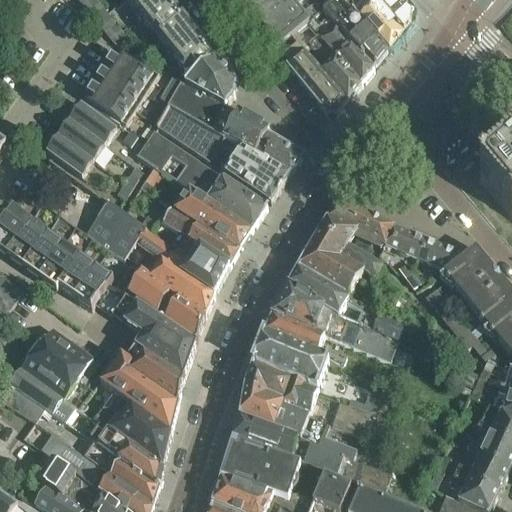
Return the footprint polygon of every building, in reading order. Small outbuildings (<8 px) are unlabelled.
[(91,0),(83,6),(88,13),(100,4),(96,0),(91,0)] [(123,0),(191,83),(219,62),(218,60),(215,63),(209,55),(211,53),(185,21),(182,23),(177,17),(180,15),(168,0),(123,0)] [(230,0),(245,18),(266,0),(230,0)] [(266,0),(245,18),(260,36),(294,8),(288,0),(266,0)] [(413,20),(405,12),(395,0),(370,0),(368,2),(402,42),(411,30),(413,20)] [(389,57),(402,42),(368,2),(362,7),(352,15),(360,24),(389,57)] [(105,11),(100,4),(88,13),(94,20),(105,11)] [(334,5),(323,14),(329,21),(375,74),(389,57),(360,24),(352,31),(345,22),(346,21),(334,5)] [(298,36),(308,27),(309,26),(294,8),(260,36),(275,55),(291,41),(298,36)] [(317,14),(312,9),(305,14),(310,20),(317,14)] [(94,20),(99,27),(111,18),(105,11),(94,20)] [(116,25),(111,18),(99,27),(104,34),(116,25)] [(322,45),(336,61),(362,90),(375,74),(329,21),(320,28),(314,22),(309,26),(308,27),(318,40),(322,45)] [(112,37),(113,38),(122,32),(116,25),(104,34),(108,39),(112,37)] [(122,32),(113,38),(116,43),(114,46),(117,47),(127,38),(122,32)] [(304,90),(321,76),(327,70),(309,48),(298,36),(291,41),(275,55),(304,90)] [(133,46),(127,38),(117,47),(126,52),(133,46)] [(327,70),(321,76),(347,107),(362,90),(336,61),(322,45),(318,40),(309,48),(327,70)] [(137,72),(114,57),(85,104),(126,130),(159,79),(140,67),(137,72)] [(191,83),(186,87),(226,110),(235,98),(236,95),(236,91),(236,88),(235,84),(233,81),(231,78),(219,62),(191,83)] [(336,120),(347,107),(321,76),(304,90),(329,120),(336,120)] [(173,79),(160,101),(169,106),(167,109),(168,109),(169,107),(182,85),(173,79)] [(186,87),(182,85),(169,107),(225,141),(237,116),(226,110),(186,87)] [(156,129),(208,165),(225,141),(169,107),(168,109),(156,129)] [(70,124),(106,149),(117,133),(82,108),(70,124)] [(257,159),(267,138),(270,134),(237,116),(225,141),(229,143),(257,159)] [(70,124),(59,140),(94,165),(106,149),(70,124)] [(122,143),(130,148),(136,138),(129,133),(122,143)] [(253,235),(268,212),(223,182),(154,133),(137,159),(189,193),(208,205),(253,235)] [(304,159),(267,138),(257,159),(291,179),(304,159)] [(59,140),(47,156),(82,181),(94,165),(59,140)] [(291,179),(257,159),(229,143),(225,150),(234,156),(236,153),(239,155),(228,173),(224,170),(221,174),(271,207),(291,179)] [(511,224),(511,151),(476,182),(484,192),(485,191),(486,193),(487,193),(506,215),(506,216),(507,218),(511,224)] [(140,183),(131,178),(125,187),(133,193),(140,183)] [(156,193),(146,186),(141,193),(152,200),(156,193)] [(133,193),(125,187),(118,198),(126,203),(133,193)] [(253,235),(208,205),(189,193),(175,216),(239,256),(246,244),(253,235)] [(328,225),(357,236),(358,237),(366,217),(339,205),(328,225)] [(108,209),(89,235),(127,261),(145,235),(108,209)] [(14,213),(0,233),(0,255),(57,295),(59,291),(92,314),(114,284),(14,213)] [(188,244),(200,252),(230,271),(239,256),(175,216),(171,213),(163,226),(179,236),(189,242),(188,244)] [(366,217),(358,237),(385,248),(393,229),(366,217)] [(154,235),(158,228),(148,221),(143,229),(154,235)] [(322,235),(300,272),(350,300),(352,297),(359,284),(363,277),(374,284),(375,283),(382,273),(379,269),(348,251),(357,236),(328,225),(322,235)] [(393,229),(385,248),(418,263),(426,243),(393,229)] [(145,235),(138,245),(160,261),(159,262),(163,265),(151,281),(181,303),(206,320),(215,301),(182,279),(191,266),(169,251),(145,235)] [(222,287),(230,271),(200,252),(188,244),(189,242),(179,236),(169,251),(191,266),(182,279),(215,301),(222,287)] [(426,243),(418,263),(447,276),(452,272),(451,272),(460,256),(426,243)] [(476,252),(452,272),(447,276),(444,278),(511,361),(511,295),(503,285),(500,284),(495,277),(494,274),(476,252)] [(406,282),(413,277),(406,268),(399,273),(406,282)] [(300,272),(289,292),(337,322),(339,323),(347,310),(359,318),(355,329),(397,346),(405,326),(350,300),(300,272)] [(143,276),(128,298),(167,324),(198,345),(206,320),(181,303),(151,281),(143,276)] [(421,287),(413,277),(406,282),(413,292),(421,287)] [(0,284),(7,290),(10,286),(1,279),(0,280),(0,284)] [(21,300),(24,295),(15,290),(12,294),(21,300)] [(324,341),(389,367),(397,346),(337,322),(289,292),(274,320),(324,341)] [(10,298),(18,304),(21,300),(12,294),(10,298)] [(447,328),(456,320),(435,294),(426,302),(447,328)] [(10,298),(7,302),(15,308),(18,304),(10,298)] [(126,301),(112,322),(142,342),(142,341),(144,342),(145,341),(189,372),(198,349),(196,348),(151,318),(126,301)] [(7,302),(4,306),(12,311),(15,308),(7,302)] [(10,315),(12,311),(4,306),(1,309),(10,315)] [(10,315),(1,309),(0,311),(0,314),(7,319),(10,315)] [(274,320),(265,340),(317,360),(321,350),(324,341),(274,320)] [(468,354),(472,350),(477,345),(456,320),(447,328),(468,354)] [(93,340),(104,338),(102,331),(78,337),(81,350),(95,347),(93,340)] [(40,349),(22,375),(66,404),(81,384),(80,384),(85,377),(94,365),(88,360),(84,358),(84,357),(72,349),(65,344),(65,343),(62,341),(62,342),(59,339),(53,335),(42,350),(40,349)] [(265,340),(254,370),(318,394),(328,365),(317,360),(265,340)] [(189,372),(145,341),(144,342),(142,341),(142,342),(135,353),(127,364),(135,369),(129,378),(162,400),(166,393),(181,400),(184,385),(189,372)] [(478,345),(472,350),(485,365),(495,357),(491,353),(488,355),(479,344),(478,345)] [(321,350),(317,360),(328,365),(341,370),(346,360),(321,350)] [(105,383),(101,389),(112,397),(112,398),(132,409),(172,440),(172,439),(181,400),(166,393),(162,400),(129,378),(135,369),(127,364),(122,360),(119,364),(112,374),(105,383)] [(486,387),(494,369),(486,365),(478,383),(486,387)] [(311,417),(318,394),(254,370),(247,392),(287,407),(285,411),(293,414),(295,411),(311,417)] [(511,375),(505,373),(499,393),(511,398),(511,375)] [(16,384),(12,389),(44,412),(67,427),(77,412),(66,404),(22,375),(21,376),(16,384)] [(478,405),(486,387),(478,383),(469,401),(478,405)] [(1,405),(34,427),(44,412),(12,389),(1,405)] [(325,441),(330,429),(310,421),(311,417),(295,411),(293,414),(285,411),(287,407),(247,392),(241,421),(302,443),(354,463),(358,454),(325,441)] [(494,412),(503,416),(511,420),(511,398),(499,393),(494,412)] [(93,424),(109,437),(112,439),(163,475),(172,440),(132,409),(112,398),(112,397),(93,424)] [(377,419),(339,407),(332,429),(370,441),(377,419)] [(511,448),(511,420),(503,416),(494,412),(489,409),(478,432),(511,448)] [(464,412),(460,422),(468,426),(472,416),(464,412)] [(338,482),(363,492),(384,500),(393,478),(354,463),(302,443),(241,421),(241,422),(234,444),(233,447),(234,447),(301,470),(301,469),(319,475),(338,482)] [(456,432),(464,435),(468,426),(460,422),(456,432)] [(468,454),(511,475),(511,472),(511,448),(478,432),(468,454)] [(109,437),(99,449),(159,493),(163,475),(112,439),(109,437)] [(46,491),(52,495),(67,473),(75,480),(89,491),(102,474),(85,461),(53,439),(42,455),(47,458),(32,481),(38,485),(46,491)] [(153,511),(159,493),(99,449),(95,446),(85,461),(102,474),(111,480),(153,511)] [(234,447),(222,482),(290,507),(294,499),(294,498),(292,497),(301,470),(234,447)] [(457,476),(500,497),(511,475),(468,454),(457,476)] [(448,473),(452,463),(444,460),(440,469),(448,473)] [(440,469),(439,472),(436,479),(444,483),(448,473),(440,469)] [(76,511),(118,511),(98,497),(89,491),(75,480),(67,473),(52,495),(76,511)] [(447,499),(474,511),(493,511),(500,497),(457,476),(446,499),(447,499)] [(111,480),(98,497),(118,511),(153,511),(111,480)] [(222,483),(218,508),(226,511),(280,511),(281,509),(285,511),(313,511),(315,507),(315,506),(294,499),(290,507),(222,482),(222,483)] [(315,506),(315,507),(313,511),(343,511),(352,493),(325,482),(315,506)] [(46,491),(36,507),(42,511),(76,511),(52,495),(46,491)] [(363,492),(354,511),(413,511),(384,500),(363,492)] [(14,511),(18,508),(13,505),(0,494),(0,511),(14,511)] [(474,511),(447,499),(441,511),(474,511)]
